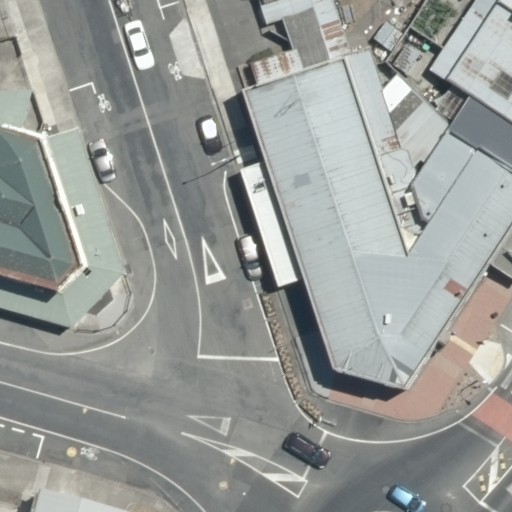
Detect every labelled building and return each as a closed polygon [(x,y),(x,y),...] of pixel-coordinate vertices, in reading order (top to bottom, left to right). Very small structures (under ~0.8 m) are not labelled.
[(305,70),(353,54),(334,0),(280,0),(266,5),(264,0),(260,0),(268,25),(284,20),(293,50),(299,48),(305,70)] [(449,131),(511,171),(511,0),(476,0),(430,71),(471,98),(453,126),(449,131)] [(334,371),(408,392),(511,233),(511,171),(449,131),(453,126),(398,74),(384,90),(371,49),(353,54),(305,70),(299,48),(293,50),(251,63),(258,86),(242,91),(334,371)] [(0,275),(75,297),(102,271),(59,139),(27,130),(37,91),(0,93),(0,275)] [(122,511),(43,490),(36,511),(122,511)]
